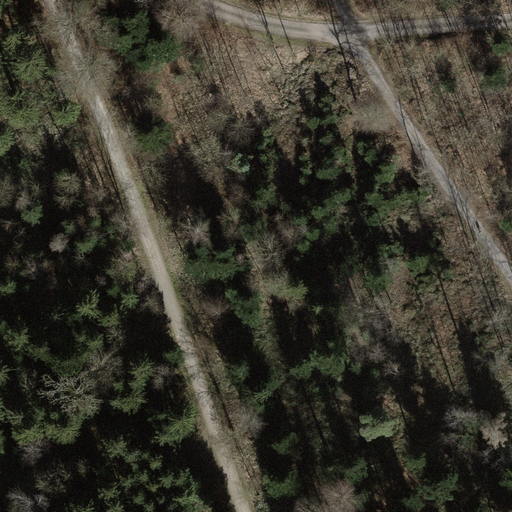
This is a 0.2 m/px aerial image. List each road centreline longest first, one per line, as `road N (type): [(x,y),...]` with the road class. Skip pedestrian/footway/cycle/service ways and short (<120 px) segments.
road 1 (track): [(251,511),(66,23),(68,0)]
road 2 (track): [(511,277),(386,91),(350,0)]
road 3 (track): [(199,0),(260,19),(361,28),(511,16)]
